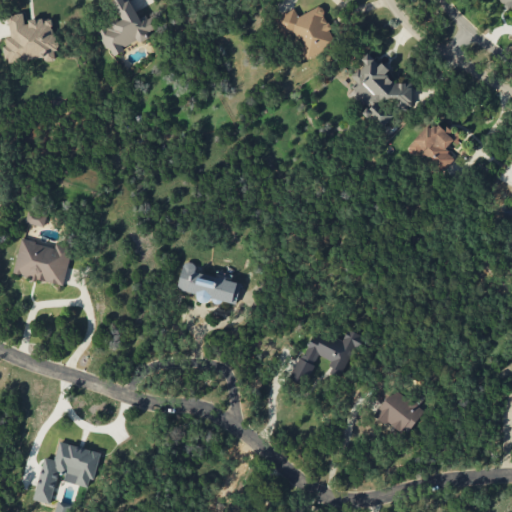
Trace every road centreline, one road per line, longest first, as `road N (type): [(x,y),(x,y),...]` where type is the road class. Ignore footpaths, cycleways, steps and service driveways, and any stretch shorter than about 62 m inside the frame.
road 1 (residential): [(0,349),(156,404),(200,406),(337,499),(511,476)]
road 2 (residential): [(239,428),(233,382),(220,367),(156,366),(127,394)]
road 3 (residential): [(389,0),(431,46),(511,90)]
